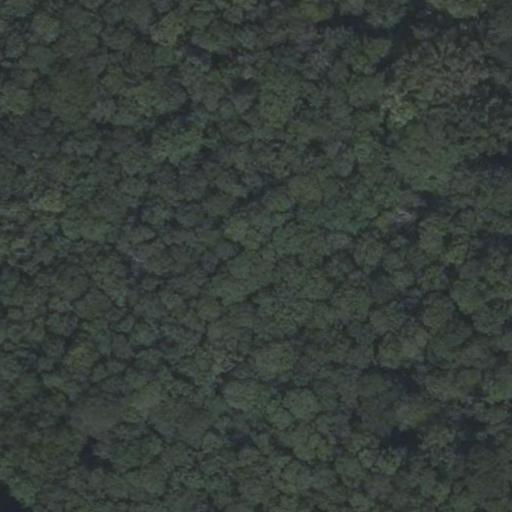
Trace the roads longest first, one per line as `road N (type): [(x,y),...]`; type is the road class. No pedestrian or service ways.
road 1 (track): [(45,511),(0,326)]
road 2 (track): [(511,102),(471,56),(442,0)]
